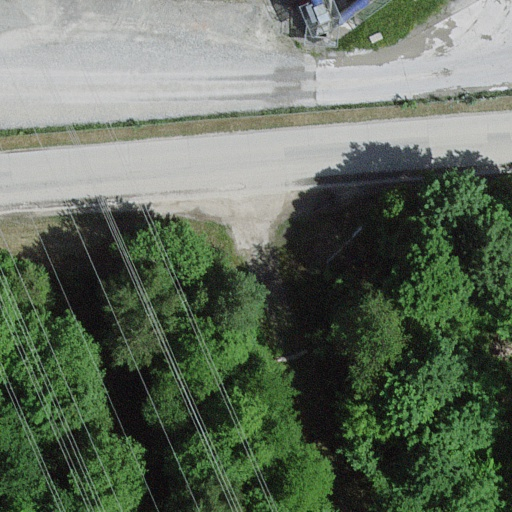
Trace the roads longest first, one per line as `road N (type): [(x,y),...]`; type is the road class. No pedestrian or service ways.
road 1 (unclassified): [(511,129),(0,172)]
road 2 (track): [(511,65),(0,91)]
